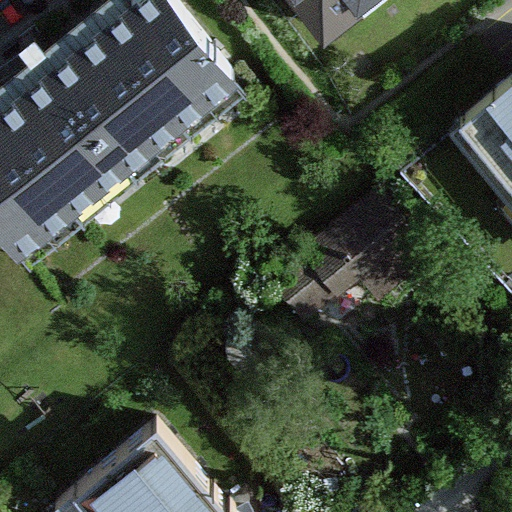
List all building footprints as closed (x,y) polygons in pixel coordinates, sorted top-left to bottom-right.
[(127,0),(0,102),(0,218),(18,241),(235,67),(180,0),(127,0)] [(304,0),(325,26),(358,0),(304,0)] [(511,70),(460,114),(511,177),(511,70)] [(378,188),(275,272),(305,307),(359,262),(371,276),(418,237),(378,188)] [(476,283),(445,250),(419,275),(450,308),(476,283)] [(156,414),(55,499),(65,511),(240,511),(236,504),(228,494),(226,496),(156,414)]
